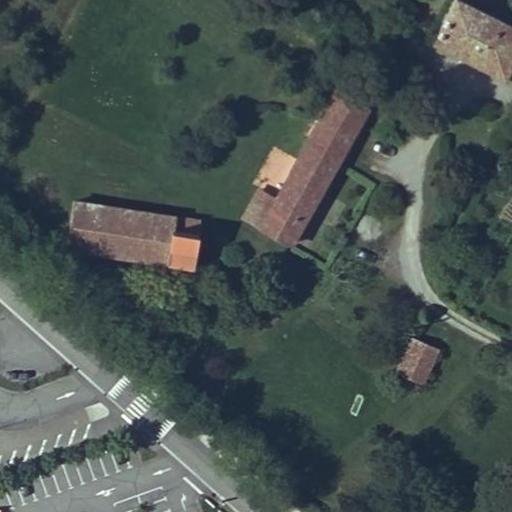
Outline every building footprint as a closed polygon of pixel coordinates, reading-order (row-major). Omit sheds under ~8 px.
[(511,27),(458,0),(457,0),(436,43),(506,78),(508,75),(511,77),(511,27)] [(261,229),(291,245),(367,106),(327,84),(315,107),(324,112),(293,170),(266,220),(261,229)] [(244,207),(266,220),(293,170),(271,158),(244,207)] [(68,246),(168,262),(175,218),(76,201),(68,246)] [(202,222),(175,218),(168,262),(195,267),(202,222)] [(422,384),(437,350),(414,339),(398,374),(422,384)]
